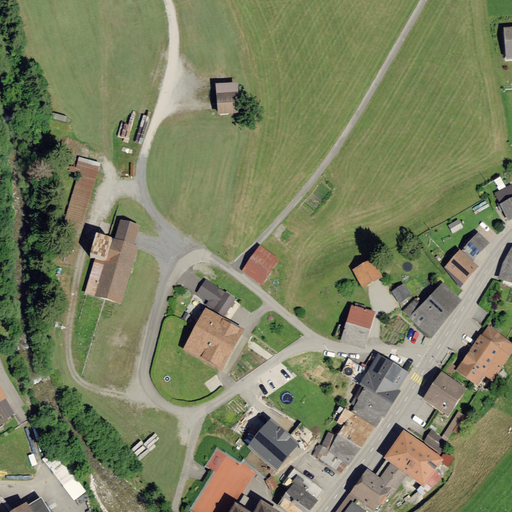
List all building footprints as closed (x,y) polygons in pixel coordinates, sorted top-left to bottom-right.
[(123,143),(135,146),(156,66),(144,63),(123,143)] [(238,84),(218,84),(219,113),(239,112),(238,84)] [(82,224),(98,160),(79,156),(76,167),(71,165),(69,172),(77,173),(65,220),(82,224)] [(511,187),(511,186),(495,193),(508,219),(511,217),(511,187)] [(141,226),(122,220),(115,241),(97,236),(91,256),(97,258),(87,292),(118,301),(141,226)] [(474,257),(490,241),(479,230),(463,245),(474,257)] [(279,258),(260,245),(243,269),(262,282),(279,258)] [(511,246),(511,247),(502,278),(511,280),(511,246)] [(460,251),(444,267),(461,283),(477,267),(460,251)] [(373,259),(356,270),(368,288),(384,277),(373,259)] [(233,298),(206,282),(199,294),(210,300),(207,305),(224,314),(233,298)] [(399,300),(409,294),(402,283),(392,289),(399,300)] [(415,300),(405,312),(431,334),(460,300),(442,284),(423,306),(415,300)] [(374,313),(353,307),(343,339),(364,345),(374,313)] [(226,321),(206,310),(185,348),(220,368),(241,330),(226,321)] [(511,347),(511,345),(488,328),(467,358),(459,370),(477,382),(484,372),(491,377),(511,347)] [(378,356),(362,384),(368,388),(355,410),(377,423),(390,401),(407,372),(378,356)] [(358,381),(366,367),(348,358),(341,372),(358,381)] [(464,388),(442,373),(425,398),(447,413),(464,388)] [(0,388),(0,424),(8,419),(0,405),(0,399),(5,397),(0,388)] [(373,428),(346,410),(339,421),(346,426),(341,433),(361,446),(373,428)] [(452,441),(467,418),(457,413),(443,435),(452,441)] [(283,433),(271,422),(250,445),(263,456),(276,468),(297,445),(283,433)] [(359,449),(331,432),(322,448),(319,446),(314,454),(345,472),(359,449)] [(440,458),(403,432),(386,456),(423,482),(440,458)] [(43,459),(74,500),(86,491),(55,450),(43,459)] [(241,468),(217,451),(208,465),(217,471),(192,508),(197,511),(227,511),(254,472),(243,465),(241,468)] [(380,480),(368,471),(352,493),(374,509),(388,489),(393,493),(404,477),(390,466),(380,480)] [(308,480),(294,470),(284,484),(291,489),(278,506),(286,511),(305,511),(321,490),(308,480)] [(45,511),(38,499),(16,511),(45,511)] [(250,511),(236,503),(230,511),(277,511),(262,502),(255,511),(250,511)] [(366,511),(353,502),(345,511),(366,511)]
